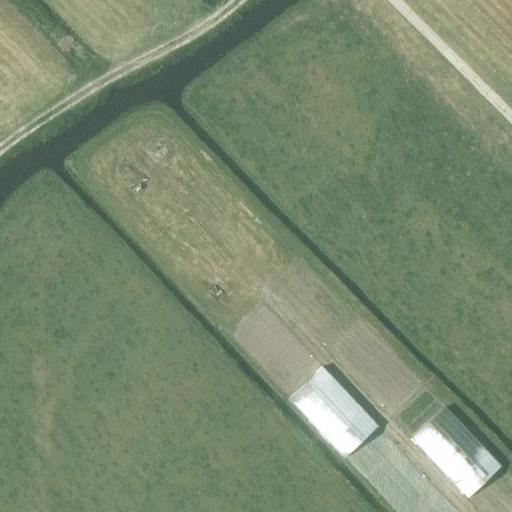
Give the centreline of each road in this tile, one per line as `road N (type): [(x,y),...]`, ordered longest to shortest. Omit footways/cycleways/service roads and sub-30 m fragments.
road 1 (track): [(0,146),(109,72),(167,50),(235,0)]
road 2 (track): [(396,0),(511,119)]
